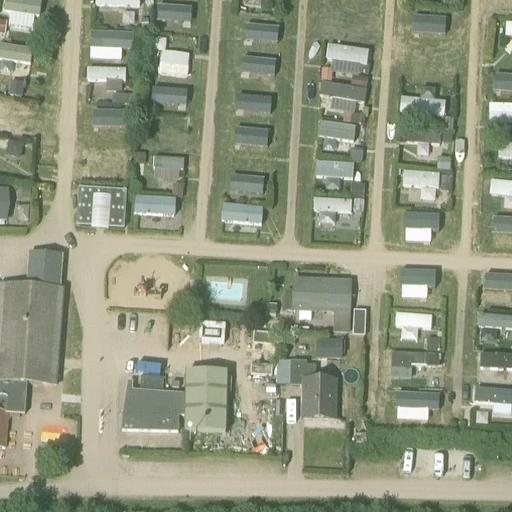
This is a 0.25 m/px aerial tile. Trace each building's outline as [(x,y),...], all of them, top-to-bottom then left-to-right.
[(36,0),(9,0),(8,10),(44,15),(46,1),(36,0)] [(148,10),(147,0),(100,0),(101,13),(148,10)] [(267,11),(267,0),(251,0),(251,11),(267,11)] [(415,10),(413,34),(437,37),(439,13),(415,10)] [(339,11),(337,36),(354,36),(354,26),(369,27),(370,12),(339,11)] [(239,36),(281,34),(280,18),(238,19),(239,36)] [(161,20),(161,36),(199,37),(199,21),(161,20)] [(123,65),(124,40),(113,40),(112,65),(123,65)] [(3,43),(0,63),(35,67),(37,47),(3,43)] [(338,69),(373,71),(374,50),(332,48),(331,59),(339,60),(338,69)] [(406,64),(430,64),(431,51),(406,51),(406,64)] [(244,79),(280,77),(279,60),(243,61),(244,79)] [(115,86),(115,91),(131,91),(131,70),(92,71),(93,87),(115,86)] [(328,81),(327,97),(370,101),(371,86),(328,81)] [(233,109),(261,110),(261,92),(233,92),(233,109)] [(0,99),(0,114),(28,122),(31,107),(0,99)] [(414,122),(437,118),(436,106),(412,110),(414,122)] [(97,123),(128,121),(128,108),(96,110),(97,123)] [(173,123),(155,125),(156,146),(175,145),(173,123)] [(328,126),(328,141),(365,142),(366,127),(328,126)] [(445,148),(445,131),(410,130),(410,147),(445,148)] [(233,131),(232,150),(277,151),(278,133),(233,131)] [(511,159),(511,141),(502,142),(503,160),(511,159)] [(131,168),(130,148),(93,150),(93,162),(106,162),(106,169),(131,168)] [(188,180),(187,158),(160,160),(161,182),(188,180)] [(346,168),(342,190),(353,192),(356,170),(346,168)] [(236,190),(257,193),(260,172),(239,169),(236,190)] [(406,172),(405,190),(440,191),(440,173),(406,172)] [(493,207),(511,207),(511,181),(493,181),(493,207)] [(0,188),(0,220),(11,220),(11,188),(0,188)] [(78,227),(122,230),(124,201),(80,198),(78,227)] [(140,201),(141,221),(177,219),(176,199),(140,201)] [(318,199),(318,209),(356,210),(356,200),(318,199)] [(231,227),(268,227),(268,207),(231,208),(231,227)] [(413,210),(414,237),(431,236),(431,226),(444,225),(444,209),(413,210)] [(27,289),(0,286),(0,449),(5,450),(7,415),(24,416),(25,415),(23,415),(25,385),(56,387),(57,370),(53,370),(59,300),(63,300),(63,292),(59,292),(62,258),(30,255),(27,289)] [(293,285),(292,318),(334,320),(333,337),(349,337),(351,287),(293,285)] [(265,311),(265,321),(276,321),(276,311),(265,311)] [(363,339),(364,313),(352,313),(351,338),(363,339)] [(172,337),(172,318),(125,317),(124,335),(172,337)] [(281,347),(295,347),(295,339),(281,339),(281,347)] [(278,359),(275,342),(258,345),(260,362),(278,359)] [(341,362),(342,343),(331,343),(331,362),(341,362)] [(396,375),(431,377),(431,362),(397,361),(396,375)] [(334,382),(315,382),(315,367),(306,367),(306,363),(290,363),(289,388),(304,388),(304,422),(333,423),(334,382)] [(432,366),(433,389),(443,388),(442,365),(432,366)] [(511,367),(507,368),(508,387),(477,387),(478,410),(505,409),(505,421),(511,420),(511,367)] [(226,375),(186,374),(185,434),(225,435),(226,375)] [(184,396),(132,392),(132,384),(127,384),(122,417),(121,432),(178,434),(178,418),(184,419),(184,396)]
